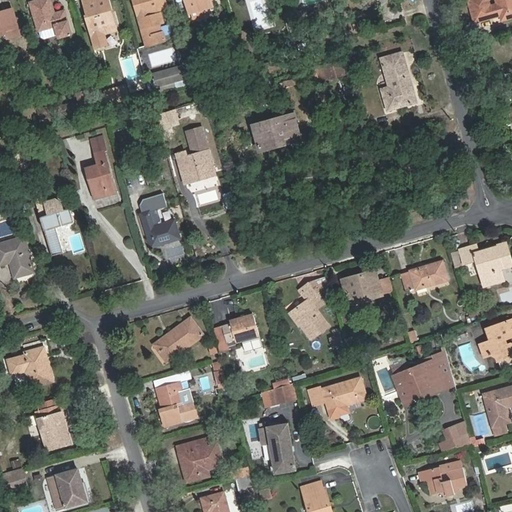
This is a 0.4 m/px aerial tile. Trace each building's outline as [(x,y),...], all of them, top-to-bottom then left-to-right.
[(58,36),(70,33),(64,12),(54,14),(50,0),(34,0),(30,1),(38,30),(55,25),(58,36)] [(106,9),(109,8),(106,0),(82,0),(87,16),(86,16),(95,47),(105,44),(102,33),(115,30),(112,20),(109,21),(106,9)] [(156,1),(157,0),(132,0),(145,46),(163,41),(159,23),(162,22),(158,10),(156,1)] [(166,8),(163,0),(157,0),(156,1),(158,10),(166,8)] [(185,0),(189,12),(211,6),(209,0),(185,0)] [(466,0),(473,23),(492,17),(491,14),(498,12),(499,15),(500,20),(511,17),(511,0),(494,0),(496,4),(489,6),(486,0),(466,0)] [(8,37),(19,34),(12,9),(0,11),(0,32),(6,31),(8,37)] [(366,29),(364,22),(353,25),(355,32),(366,29)] [(241,45),(251,42),(247,30),(237,32),(241,45)] [(276,31),(279,46),(286,45),(283,30),(276,31)] [(383,58),(397,54),(396,49),(382,52),(383,58)] [(403,53),(397,54),(383,58),(380,59),(388,87),(381,89),(386,110),(416,102),(403,53)] [(347,59),(350,69),(361,66),(358,56),(347,59)] [(318,80),(351,72),(350,69),(347,59),(315,68),(318,80)] [(158,86),(186,78),(183,65),(154,73),(158,86)] [(210,76),(207,68),(197,71),(199,78),(210,76)] [(89,102),(84,85),(74,88),(79,105),(89,102)] [(108,103),(128,98),(124,85),(105,90),(108,103)] [(76,100),(54,106),(56,117),(79,112),(76,100)] [(200,128),(208,125),(202,103),(194,105),(200,128)] [(48,121),(45,107),(39,109),(42,123),(48,121)] [(164,120),(177,117),(175,110),(163,114),(164,120)] [(261,122),(268,146),(290,139),(292,143),(301,140),(293,113),(261,122)] [(141,141),(148,139),(144,121),(136,123),(141,141)] [(259,152),(269,149),(268,146),(261,122),(252,125),(259,152)] [(212,138),(208,125),(200,128),(204,140),(212,138)] [(94,152),(104,150),(106,149),(102,136),(90,139),(94,152)] [(268,146),(269,149),(292,143),(290,139),(268,146)] [(206,145),(185,151),(187,156),(207,150),(206,145)] [(115,192),(104,150),(94,152),(97,164),(98,168),(90,171),(97,197),(115,192)] [(183,179),(213,170),(207,150),(187,156),(185,151),(176,153),(183,179)] [(21,151),(13,154),(17,167),(25,165),(21,151)] [(93,198),(97,197),(90,171),(98,168),(97,164),(85,167),(93,198)] [(162,182),(159,168),(145,172),(148,186),(162,182)] [(214,175),(213,170),(183,179),(184,183),(214,175)] [(46,202),(43,194),(34,196),(51,256),(63,252),(55,227),(74,221),(69,208),(63,209),(60,202),(55,199),(46,202)] [(148,211),(141,213),(150,247),(179,238),(174,220),(153,226),(148,211)] [(85,251),(80,233),(68,237),(73,255),(85,251)] [(0,260),(11,257),(16,276),(34,271),(24,237),(0,243),(0,260)] [(499,268),(511,265),(506,245),(478,252),(476,245),(459,249),(463,262),(475,259),(482,285),(502,280),(499,268)] [(13,277),(16,276),(11,257),(0,260),(0,265),(9,263),(13,277)] [(414,289),(447,280),(442,261),(400,274),(405,291),(414,288),(414,289)] [(381,295),(376,280),(374,271),(343,280),(349,300),(364,296),(365,300),(381,295)] [(387,277),(376,280),(381,295),(391,292),(387,277)] [(292,313),(302,325),(312,339),(330,325),(317,308),(323,303),(317,295),(321,292),(317,280),(309,283),(301,289),(309,299),(292,313)] [(350,304),(365,300),(364,296),(349,300),(350,304)] [(470,319),(478,317),(476,310),(468,312),(470,319)] [(299,327),(302,325),(292,313),(290,314),(299,327)] [(234,342),(258,335),(253,314),(229,320),(229,323),(221,325),(226,342),(234,340),(234,342)] [(159,345),(169,359),(204,335),(191,317),(169,332),(171,336),(159,345)] [(504,341),(511,337),(511,319),(485,328),(489,341),(480,345),(484,356),(490,354),(495,356),(497,360),(505,358),(506,361),(511,358),(511,342),(508,343),(505,344),(504,341)] [(408,332),(411,342),(418,339),(415,330),(408,332)] [(167,361),(169,359),(159,345),(171,336),(169,332),(154,344),(167,361)] [(209,354),(217,352),(215,343),(207,345),(209,354)] [(54,380),(44,347),(26,352),(27,355),(9,360),(13,373),(25,370),(30,386),(54,380)] [(427,391),(428,395),(454,385),(445,351),(435,355),(435,357),(409,367),(411,372),(395,378),(403,400),(427,391)] [(506,364),(506,361),(505,358),(497,360),(499,366),(506,364)] [(222,361),(214,362),(218,390),(226,389),(222,361)] [(393,374),(395,378),(411,372),(409,367),(393,374)] [(156,379),(157,386),(178,381),(177,373),(156,379)] [(345,401),(346,404),(367,398),(361,377),(322,388),(321,387),(309,390),(313,405),(326,401),(328,409),(337,407),(336,404),(345,401)] [(178,381),(157,386),(163,407),(159,408),(163,426),(196,418),(192,401),(184,403),(180,390),(183,389),(181,380),(178,381)] [(291,398),(288,384),(275,388),(278,401),(291,398)] [(505,406),(511,404),(511,386),(483,394),(491,427),(503,423),(509,421),(505,406)] [(405,404),(428,395),(427,391),(403,400),(405,404)] [(41,411),(58,406),(56,399),(39,403),(41,411)] [(61,405),(58,406),(41,411),(37,412),(47,448),(70,442),(61,405)] [(503,423),(491,427),(493,435),(506,432),(503,423)] [(273,465),(284,464),(293,463),(287,424),(268,426),(273,465)] [(448,441),(460,438),(456,426),(444,429),(448,441)] [(470,437),(469,435),(460,438),(448,441),(450,449),(471,443),(470,437)] [(201,470),(207,468),(222,464),(215,436),(203,439),(205,447),(178,454),(181,463),(185,462),(188,473),(184,474),(186,481),(203,477),(201,470)] [(471,443),(473,447),(482,444),(480,438),(476,439),(475,436),(470,437),(471,443)] [(176,446),(178,454),(205,447),(203,439),(176,446)] [(453,469),(452,464),(417,471),(420,482),(426,481),(429,494),(444,491),(445,496),(458,493),(457,489),(466,487),(462,467),(453,469)] [(158,478),(168,475),(165,466),(155,469),(158,478)] [(252,474),(250,466),(226,472),(228,480),(234,478),(252,474)] [(27,485),(23,469),(4,475),(8,491),(27,485)] [(78,470),(64,474),(66,480),(80,477),(78,470)] [(66,480),(64,474),(49,478),(57,508),(86,500),(80,477),(66,480)] [(255,487),(252,474),(234,478),(238,491),(255,487)] [(328,511),(327,506),(329,505),(325,488),(322,488),(320,481),(302,486),(308,511),(328,511)] [(270,497),(268,489),(260,491),(261,498),(270,497)] [(229,511),(223,491),(200,498),(204,511),(229,511)]
